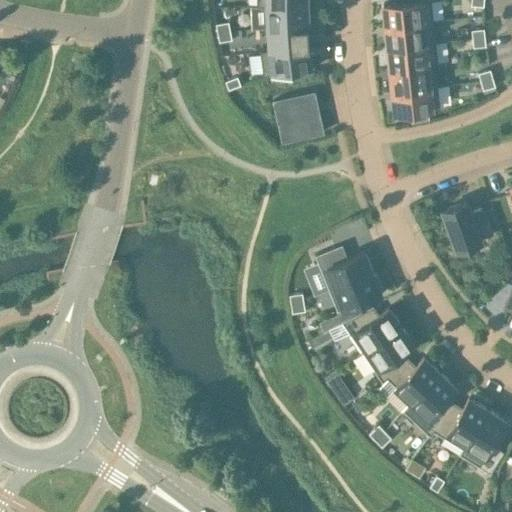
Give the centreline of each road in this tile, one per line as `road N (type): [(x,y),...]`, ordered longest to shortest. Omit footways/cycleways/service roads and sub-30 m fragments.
road 1 (unclassified): [(73,302),(106,210),(134,39)]
road 2 (residential): [(383,198),(444,317),(511,377)]
road 3 (residential): [(511,93),(443,126),(366,139)]
road 4 (secondary): [(200,511),(119,449),(91,412)]
road 5 (residential): [(352,0),(366,139)]
road 6 (residential): [(134,39),(0,10)]
road 7 (residential): [(383,198),(511,153)]
road 8 (secondary): [(63,453),(171,511)]
